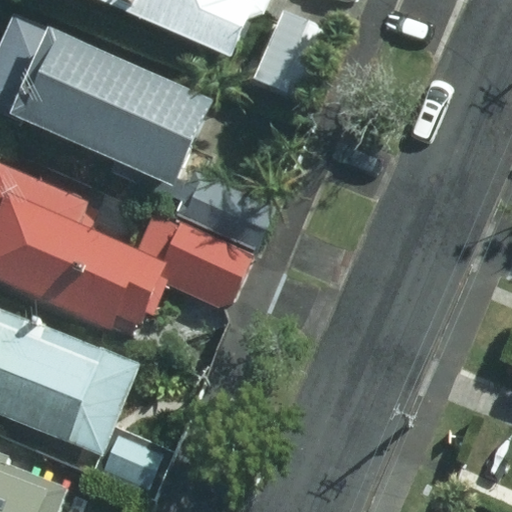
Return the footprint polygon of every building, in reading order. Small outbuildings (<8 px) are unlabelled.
[(104,0),(257,63),(283,0),(104,0)] [(354,39),(299,13),(269,85),(324,108),(354,39)] [(215,179),(241,113),(39,23),(0,111),(0,112),(47,133),(49,127),(139,167),(133,180),(202,211),(197,223),(270,254),(289,211),(215,179)] [(0,207),(0,277),(149,343),(177,283),(247,312),(269,260),(177,219),(161,256),(108,233),(117,214),(16,171),(0,207)] [(0,413),(119,461),(158,373),(0,309),(0,413)] [(166,497),(180,462),(134,443),(119,477),(166,497)] [(0,511),(79,511),(86,497),(26,471),(30,459),(0,446),(0,511)]
